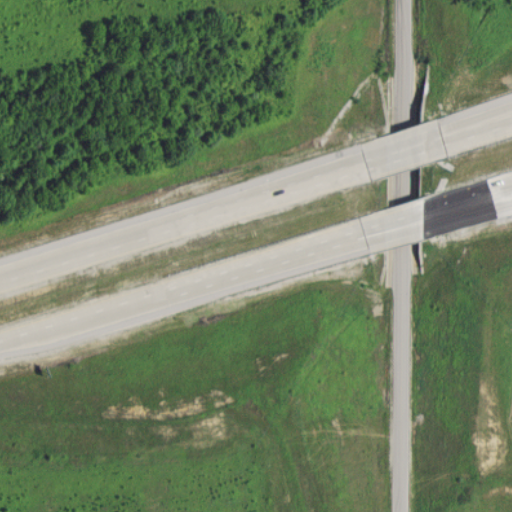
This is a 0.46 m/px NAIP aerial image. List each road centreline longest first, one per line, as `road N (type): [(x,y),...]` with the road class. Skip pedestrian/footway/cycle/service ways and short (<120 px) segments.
road 1 (tertiary): [(398,511),(404,0)]
road 2 (motorway): [(0,349),(362,238)]
road 3 (motorway): [(362,170),(0,280)]
road 4 (motorway): [(0,350),(73,338),(366,256)]
